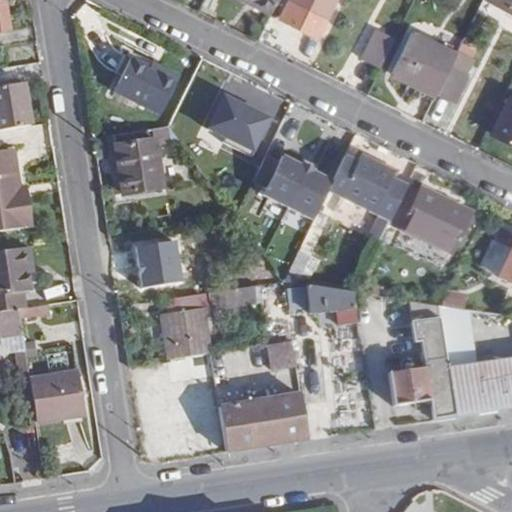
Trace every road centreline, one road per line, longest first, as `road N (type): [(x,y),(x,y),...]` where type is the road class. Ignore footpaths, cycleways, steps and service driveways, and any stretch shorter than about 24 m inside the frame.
road 1 (residential): [(127,501),(51,0)]
road 2 (residential): [(123,0),(511,190)]
road 3 (primary): [(419,457),(127,501)]
